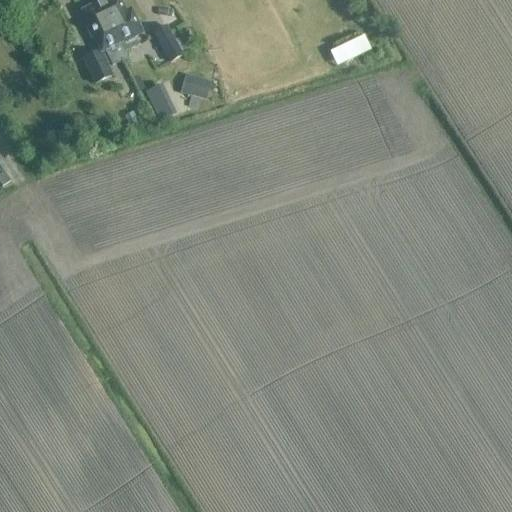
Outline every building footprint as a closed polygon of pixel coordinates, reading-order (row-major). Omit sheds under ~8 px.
[(131,32),(139,28),(133,16),(128,18),(119,0),(107,0),(96,5),(104,21),(109,19),(118,39),(121,45),(125,53),(137,47),(131,32)] [(104,21),(96,5),(81,12),(88,27),(85,28),(91,40),(93,38),(100,52),(100,54),(101,53),(105,52),(112,67),(128,60),(125,53),(121,45),(118,39),(109,19),(104,21)] [(170,63),(182,56),(166,27),(154,35),(170,63)] [(101,53),(100,54),(100,52),(82,60),(94,85),(112,77),(101,53)] [(160,87),(145,94),(160,124),(175,116),(160,87)]
